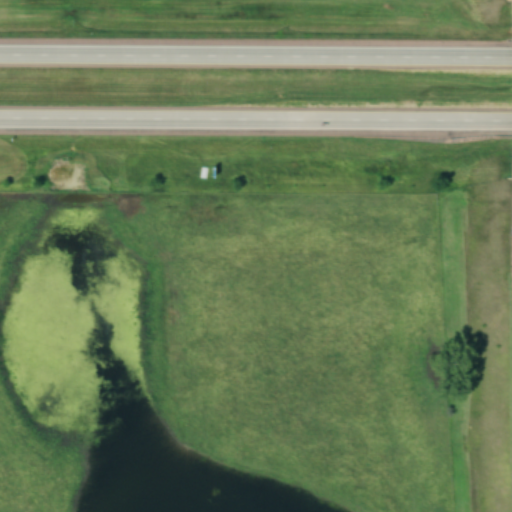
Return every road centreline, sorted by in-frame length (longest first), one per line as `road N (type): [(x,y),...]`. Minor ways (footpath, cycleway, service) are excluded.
road 1 (motorway): [(511,54),(0,52)]
road 2 (motorway): [(0,114),(511,116)]
